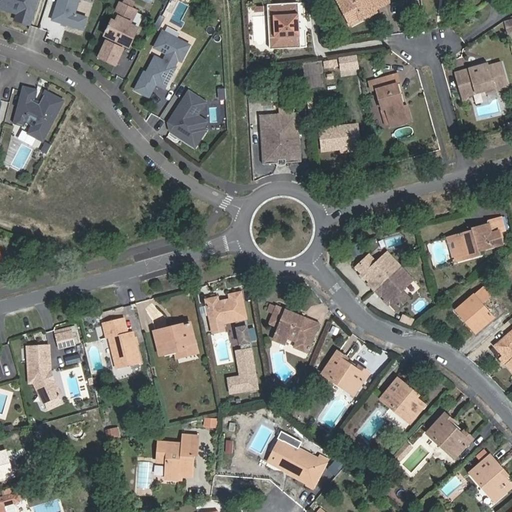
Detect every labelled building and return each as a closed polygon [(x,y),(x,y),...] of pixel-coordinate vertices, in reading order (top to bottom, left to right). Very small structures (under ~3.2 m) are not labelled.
[(30,24),(35,9),(30,8),(32,2),(36,4),(37,0),(0,0),(0,7),(18,13),(16,20),(30,24)] [(58,0),(52,20),(83,30),(87,17),(75,14),(79,0),(58,0)] [(375,9),(382,5),(379,0),(350,0),(340,6),(350,24),(360,18),(361,20),(376,11),(375,9)] [(121,3),(115,16),(119,18),(117,22),(113,20),(110,25),(107,30),(108,31),(106,35),(111,38),(109,42),(107,41),(100,57),(116,64),(121,52),(119,51),(123,43),(130,46),(138,28),(130,24),(137,10),(130,8),(123,4),(121,3)] [(273,13),(276,49),(301,48),(298,3),(267,4),(268,14),(273,13)] [(182,62),(190,45),(163,31),(154,47),(167,54),(163,61),(155,56),(146,73),(144,72),(135,90),(149,97),(156,84),(165,88),(176,67),(173,66),(177,59),(182,62)] [(357,60),(357,55),(340,58),(342,70),(349,69),(359,67),(357,60)] [(481,70),(479,65),(465,69),(465,70),(454,73),(460,92),(463,91),(470,89),(471,92),(480,89),(481,92),(491,90),(492,93),(505,89),(499,65),(486,69),(481,70)] [(380,89),(376,90),(386,124),(390,123),(391,127),(411,121),(407,105),(403,105),(398,84),(400,83),(398,75),(378,80),(380,89)] [(370,92),(376,90),(380,89),(378,80),(368,83),(370,92)] [(24,88),(15,124),(24,127),(27,123),(33,126),(29,133),(43,141),(63,101),(46,92),(39,104),(33,101),(36,91),(24,88)] [(189,91),(169,122),(171,131),(195,147),(207,130),(202,126),(206,121),(197,114),(205,101),(189,91)] [(301,140),(295,141),(294,122),(296,122),(295,112),(265,114),(266,124),(268,124),(269,143),(262,143),(264,164),(280,163),(280,158),(286,158),(286,162),(303,161),(301,140)] [(268,124),(266,124),(265,114),(261,114),(262,143),(269,143),(268,124)] [(342,145),(360,142),(358,124),(321,128),(323,150),(342,148),(342,145)] [(361,148),(360,142),(342,145),(342,148),(342,151),(361,148)] [(473,232),(455,236),(462,260),(480,255),(479,250),(504,244),(500,231),(491,233),(489,224),(473,229),(473,232)] [(462,260),(455,236),(447,238),(453,262),(462,260)] [(413,279),(388,252),(376,262),(369,255),(356,267),(370,283),(368,284),(379,297),(381,295),(394,310),(408,297),(402,290),(413,279)] [(473,321),(470,324),(477,331),(494,313),(482,301),(490,293),(481,285),(456,310),(464,317),(466,315),(473,321)] [(218,299),(206,300),(210,327),(222,326),(234,324),(241,351),(251,350),(250,346),(245,323),(247,322),(243,295),(230,297),(231,302),(219,304),(218,299)] [(296,343),(310,348),(320,325),(276,306),(276,307),(270,304),(267,312),(273,314),(268,324),(277,328),(273,338),(274,341),(283,345),(287,343),(288,339),(296,343)] [(403,314),(401,320),(412,325),(415,319),(403,314)] [(464,317),(470,324),(473,321),(466,315),(464,317)] [(109,338),(117,370),(141,364),(133,332),(127,333),(124,318),(103,323),(106,338),(109,338)] [(154,332),(160,356),(195,346),(189,323),(154,332)] [(223,333),(222,326),(210,327),(211,335),(223,333)] [(511,330),(496,344),(504,353),(510,360),(508,362),(511,367),(511,330)] [(73,344),(69,331),(54,335),(58,348),(73,344)] [(307,354),(310,348),(296,343),(294,349),(307,354)] [(48,346),(26,348),(28,383),(33,383),(43,402),(60,395),(54,381),(49,380),(47,375),(49,371),(48,346)] [(241,351),(236,352),(239,372),(241,371),(254,369),(251,350),(241,351)] [(323,374),(346,390),(350,386),(357,391),(370,373),(359,366),(356,369),(346,361),(348,358),(338,351),(323,374)] [(510,360),(504,353),(500,357),(506,364),(508,362),(510,360)] [(228,381),(230,393),(257,389),(254,369),(241,371),(243,379),(228,381)] [(227,379),(228,381),(243,379),(241,371),(239,372),(240,377),(227,379)] [(404,387),(406,384),(398,378),(380,399),(410,424),(418,414),(415,411),(422,403),(417,398),(404,387)] [(419,395),(406,384),(404,387),(417,398),(419,395)] [(350,386),(346,390),(354,396),(357,391),(350,386)] [(426,406),(422,403),(415,411),(418,414),(426,406)] [(451,449),(458,455),(473,439),(464,430),(461,433),(451,424),(454,421),(445,413),(427,433),(447,453),(451,449)] [(218,429),(218,417),(205,417),(205,428),(218,429)] [(119,427),(106,429),(107,438),(120,436),(119,427)] [(183,435),(182,444),(198,445),(198,436),(183,435)] [(284,473),(285,472),(286,469),(273,462),(284,441),(279,438),(266,464),(284,473)] [(285,472),(307,483),(311,475),(318,479),(326,462),(284,441),(273,462),(286,469),(285,472)] [(198,445),(182,444),(159,442),(157,461),(167,462),(165,478),(181,479),(182,476),(187,477),(190,475),(190,468),(192,468),(194,454),(197,454),(198,445)] [(406,444),(399,451),(404,457),(411,449),(406,444)] [(454,459),(458,455),(451,449),(447,453),(454,459)] [(399,451),(391,460),(396,465),(404,457),(399,451)] [(0,476),(10,474),(4,453),(0,453),(0,476)] [(494,465),(497,463),(491,456),(470,474),(495,502),(504,494),(501,491),(510,483),(506,478),(494,465)] [(508,476),(497,463),(494,465),(506,478),(508,476)] [(311,475),(307,483),(314,487),(318,479),(311,475)] [(511,487),(511,485),(510,483),(501,491),(504,494),(511,487)] [(0,511),(14,511),(12,503),(18,501),(16,493),(0,497),(0,511)]
